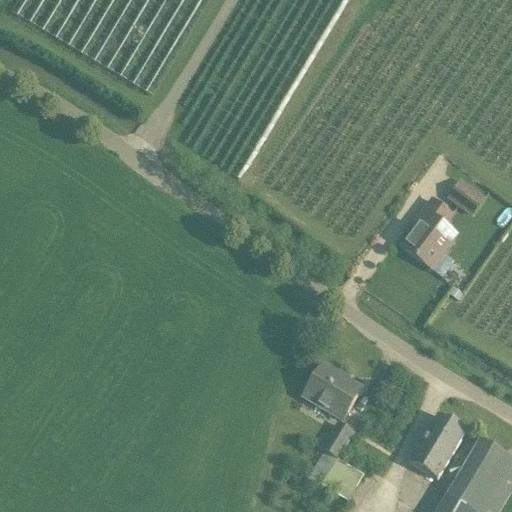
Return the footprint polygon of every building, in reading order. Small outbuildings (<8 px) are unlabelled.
[(447,201),(471,220),(485,201),(461,183),(447,201)] [(429,272),(454,238),(442,228),(450,218),(431,203),(417,222),(420,225),(400,250),(429,272)] [(454,290),(449,297),(457,303),(462,296),(454,290)] [(342,422),(360,391),(323,369),(305,400),(342,422)] [(436,483),(464,435),(437,419),(409,467),(436,483)] [(338,427),(306,480),(320,488),(351,435),(338,427)] [(511,463),(480,445),(439,511),(499,511),(511,490),(511,463)]
